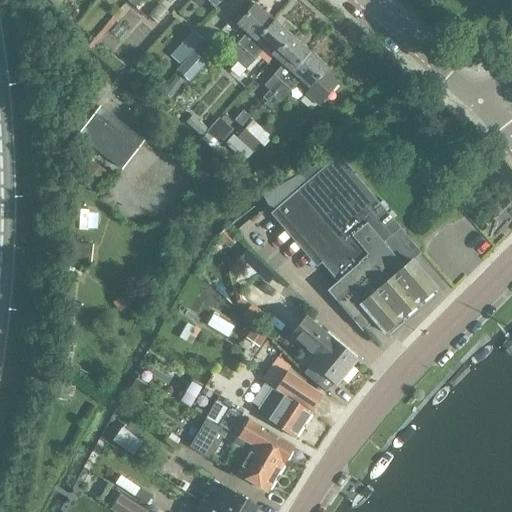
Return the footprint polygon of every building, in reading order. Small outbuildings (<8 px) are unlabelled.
[(149,15),(157,23),(168,10),(159,3),(149,15)] [(238,25),(247,32),(228,53),(237,61),(229,71),(230,72),(274,21),(256,5),(238,25)] [(292,37),(274,21),(230,72),(238,79),(246,69),(265,49),(275,57),(292,37)] [(119,40),(127,30),(119,23),(110,33),(119,40)] [(181,63),(203,39),(194,31),(172,55),(181,63)] [(310,52),(292,37),(275,57),(283,64),(264,85),(273,93),(264,103),(265,104),(310,52)] [(191,73),(203,59),(195,51),(182,65),(191,73)] [(328,68),(310,52),(265,104),(273,111),(296,85),(318,104),(338,82),(326,71),(328,68)] [(171,98),(184,80),(177,75),(164,93),(171,98)] [(122,170),(145,140),(100,106),(77,135),(122,170)] [(242,126),(250,116),(243,110),(235,120),(242,126)] [(201,135),(208,128),(192,115),(186,122),(201,135)] [(225,143),(244,160),(252,152),(252,151),(259,143),(263,147),(272,138),(252,120),(237,137),(233,134),(225,143)] [(215,150),(225,137),(211,126),(201,137),(215,150)] [(400,228),(339,156),(275,209),(286,222),(294,215),(315,241),(308,247),(338,282),(327,291),(362,331),(373,322),(373,321),(359,304),(377,289),(394,274),(404,266),(383,242),(400,228)] [(299,166),(265,198),(274,207),(308,176),(299,166)] [(383,242),(404,266),(394,274),(419,303),(437,288),(412,259),(420,252),(400,228),(383,242)] [(230,249),(237,242),(224,229),(217,236),(230,249)] [(268,284),(276,276),(248,249),(240,257),(268,284)] [(394,274),(377,289),(402,318),(419,303),(394,274)] [(243,308),(247,302),(242,298),(240,288),(234,290),(236,302),(243,308)] [(373,321),(373,322),(384,334),(402,318),(377,289),(359,304),(373,321)] [(119,312),(134,302),(127,292),(112,302),(119,312)] [(244,315),(254,323),(259,317),(249,309),(244,315)] [(74,325),(75,313),(64,313),(63,325),(74,325)] [(228,338),(234,327),(213,314),(207,325),(228,338)] [(316,358),(310,365),(303,374),(318,387),(326,378),(335,385),(355,361),(304,319),(290,336),(316,358)] [(192,345),(201,330),(195,326),(194,326),(187,322),(179,337),(192,345)] [(260,347),(267,336),(252,327),(245,337),(260,347)] [(298,437),(324,395),(287,372),(291,367),(278,359),(266,378),(281,387),(277,394),(273,392),(262,411),(274,418),(272,421),(298,437)] [(150,382),(139,375),(137,379),(136,378),(128,391),(142,399),(150,385),(149,384),(150,382)] [(192,377),(184,391),(199,399),(206,386),(192,377)] [(198,401),(208,409),(217,396),(207,388),(198,401)] [(216,400),(205,419),(221,428),(230,433),(239,438),(245,442),(246,439),(286,462),(295,446),(248,418),(248,419),(216,400)] [(221,428),(205,419),(190,447),(211,459),(222,441),(233,447),(235,444),(248,452),(239,466),(232,462),(228,469),(235,473),(235,474),(268,493),(284,465),(286,462),(246,439),(245,442),(239,438),(230,433),(221,428)] [(133,455),(142,442),(142,441),(145,437),(126,423),(123,428),(122,427),(113,440),(133,455)] [(155,497),(120,475),(115,483),(150,505),(155,497)] [(214,484),(202,505),(215,511),(257,511),(260,509),(214,484)] [(144,511),(120,495),(111,509),(116,511),(144,511)]
